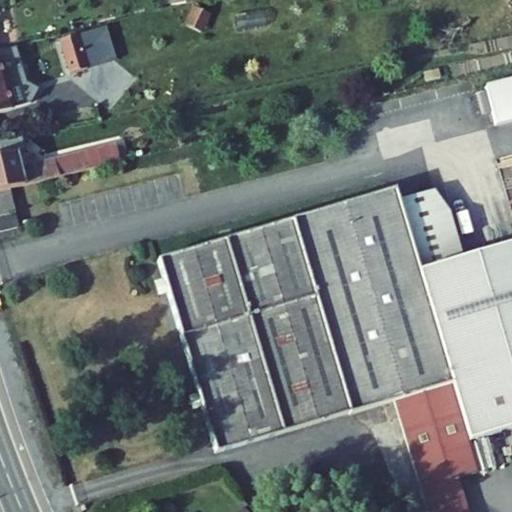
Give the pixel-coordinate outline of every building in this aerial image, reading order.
[(184,25),(203,33),(211,15),(192,6),(184,25)] [(76,35),(86,68),(115,59),(105,27),(76,35)] [(59,40),(69,73),(86,68),(76,35),(59,40)] [(0,112),(31,102),(37,90),(25,84),(14,47),(0,51),(0,112)] [(426,82),(441,78),(438,69),(423,73),(426,82)] [(511,82),(486,89),(495,128),(511,123),(511,82)] [(0,192),(9,190),(120,163),(116,145),(20,168),(16,154),(25,152),(21,136),(0,140),(0,192)] [(9,190),(0,192),(0,217),(16,214),(9,190)] [(511,248),(450,267),(417,277),(384,287),(365,215),(361,201),(121,271),(173,456),(471,363),(475,383),(419,400),(437,457),(511,434),(511,248)] [(365,215),(384,287),(417,277),(397,206),(365,215)] [(0,218),(0,231),(19,227),(16,215),(0,218)] [(178,474),(419,400),(475,383),(471,363),(173,456),(178,474)]
